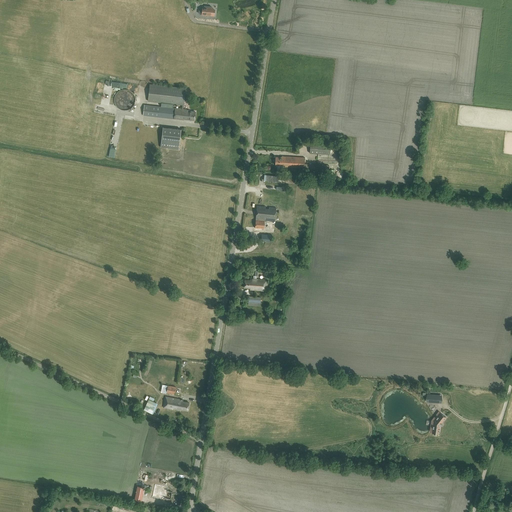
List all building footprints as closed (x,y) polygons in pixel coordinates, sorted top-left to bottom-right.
[(211,16),(212,7),(202,6),(202,11),(199,10),(199,13),(201,13),(201,15),(211,16)] [(187,109),(183,109),(184,105),(186,88),(149,85),(148,101),(161,103),(161,106),(144,104),(143,115),(184,120),(185,119),(195,120),(195,112),(189,111),(189,110),(187,110),(187,109)] [(134,104),(135,100),(135,96),(132,93),(129,90),(125,89),(121,90),(117,92),(115,95),(114,99),(115,103),(117,107),(120,109),(124,110),(128,110),(132,108),(134,104)] [(163,136),(163,147),(179,146),(179,136),(177,136),(177,132),(176,132),(176,136),(174,136),(174,141),(170,141),(170,136),(163,136)] [(302,145),(310,146),(310,153),(329,154),(330,144),(313,143),(313,140),(302,139),(302,145)] [(275,165),(277,165),(277,170),(284,171),(284,167),(304,168),(303,173),(328,175),(329,165),(304,164),(304,157),(281,156),(281,157),(275,157),(275,165)] [(276,208),(269,207),(269,208),(266,208),(266,207),(257,206),(255,228),(264,229),(265,220),(275,221),(276,208)] [(253,275),(253,278),(251,278),(251,279),(244,279),(243,288),(250,288),(250,290),(266,291),(268,279),(257,278),(257,276),(258,268),(253,268),(252,275),(253,275)] [(175,394),(176,387),(168,385),(162,384),(160,392),(166,393),(175,394)] [(168,408),(173,409),(173,408),(176,409),(181,410),(181,409),(188,410),(189,402),(183,401),(183,400),(165,396),(163,407),(168,408)] [(153,414),(157,403),(149,399),(144,410),(153,414)] [(433,429),(433,430),(432,432),(437,433),(439,434),(440,426),(441,426),(442,423),(446,417),(441,413),(434,421),(433,429)] [(162,499),(163,498),(170,499),(172,492),(167,490),(168,487),(155,484),(153,497),(162,499)] [(134,500),(141,501),(144,487),(137,486),(134,500)]
